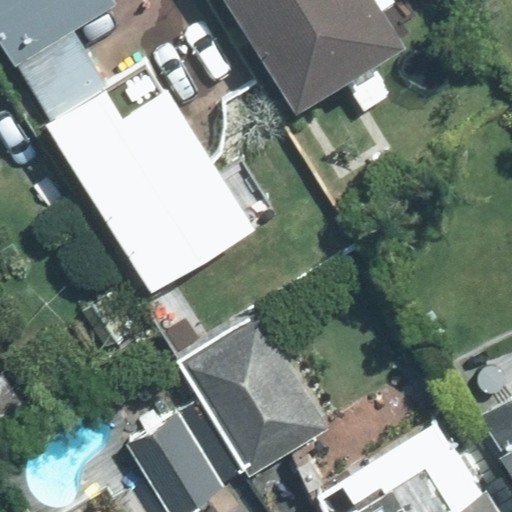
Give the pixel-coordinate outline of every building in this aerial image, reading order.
[(115,0),(0,0),(0,58),(144,284),(253,215),(115,0)] [(377,0),(197,0),(276,114),(398,31),(377,0)] [(254,300),(171,346),(241,470),(324,423),(254,300)] [(511,511),(511,396),(457,433),(509,511),(511,511)] [(484,511),(417,407),(289,488),(304,511),(484,511)] [(181,410),(125,438),(161,509),(216,481),(181,410)] [(266,511),(241,474),(183,511),(266,511)]
